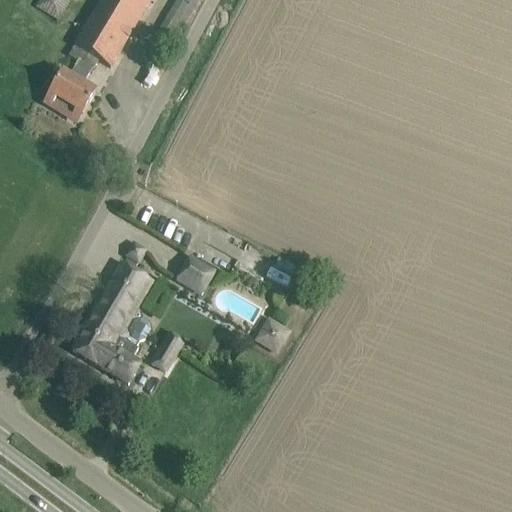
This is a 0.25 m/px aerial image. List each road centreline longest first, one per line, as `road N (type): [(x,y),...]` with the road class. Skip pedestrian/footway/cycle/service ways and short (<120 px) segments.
road 1 (unclassified): [(0,389),(79,267),(209,0)]
road 2 (unclassified): [(138,511),(0,409)]
